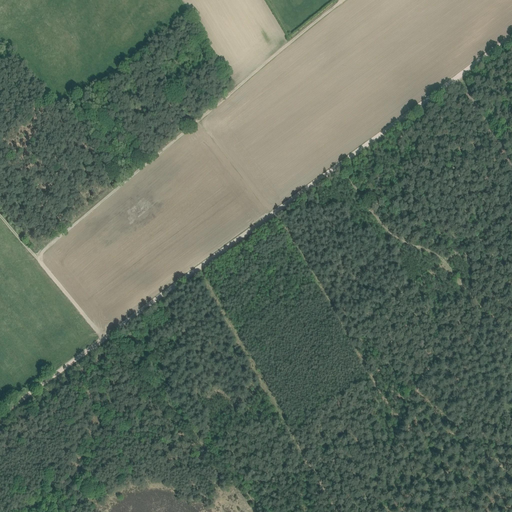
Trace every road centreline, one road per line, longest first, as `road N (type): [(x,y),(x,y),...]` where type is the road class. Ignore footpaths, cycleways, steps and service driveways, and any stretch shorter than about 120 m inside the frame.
road 1 (track): [(456,78),(105,336)]
road 2 (track): [(36,256),(343,0)]
road 3 (track): [(105,336),(0,414)]
